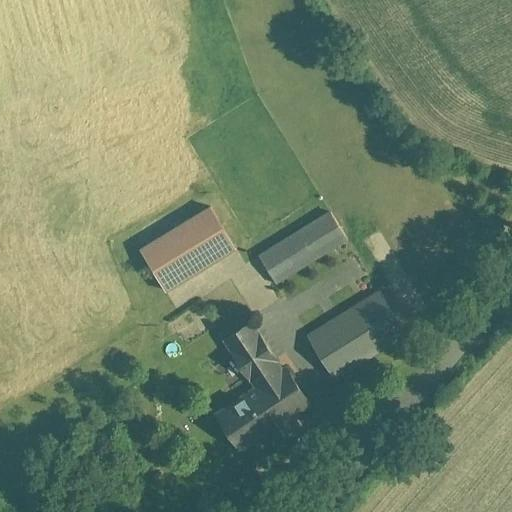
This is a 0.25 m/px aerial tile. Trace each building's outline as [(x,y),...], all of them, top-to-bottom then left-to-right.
[(218,205),(147,247),(173,290),(244,248),(218,205)] [(352,239),(334,209),(262,251),(279,281),(352,239)] [(388,289),(314,336),(341,378),(414,331),(388,289)] [(182,343),(209,329),(198,307),(171,320),(182,343)] [(259,387),(221,411),(243,446),(279,423),(287,436),(304,425),(296,412),(317,399),(298,370),(295,372),(260,317),(228,337),(259,387)]
